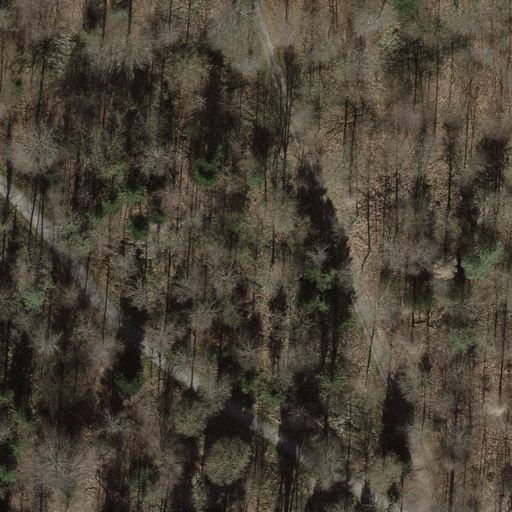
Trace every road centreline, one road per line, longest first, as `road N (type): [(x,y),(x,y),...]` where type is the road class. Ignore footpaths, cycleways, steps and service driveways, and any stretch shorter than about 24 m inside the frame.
road 1 (track): [(434,511),(251,0)]
road 2 (track): [(401,511),(172,363),(113,315),(0,179)]
